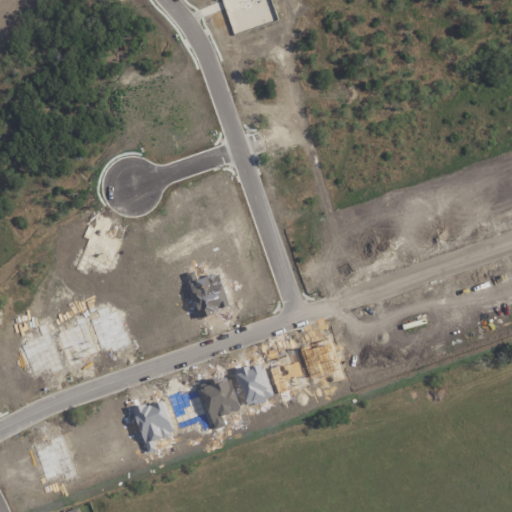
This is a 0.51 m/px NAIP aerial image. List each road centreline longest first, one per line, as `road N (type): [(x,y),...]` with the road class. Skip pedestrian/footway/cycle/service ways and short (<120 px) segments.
road 1 (residential): [(511,231),(0,419)]
road 2 (residential): [(511,38),(139,173)]
road 3 (residential): [(179,0),(224,81),(299,310)]
